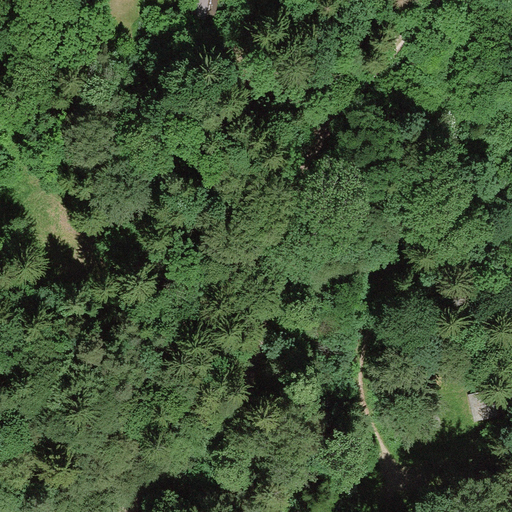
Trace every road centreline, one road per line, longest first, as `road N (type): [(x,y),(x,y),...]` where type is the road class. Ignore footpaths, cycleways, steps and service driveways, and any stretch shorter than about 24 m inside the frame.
road 1 (track): [(433,0),(292,163),(229,445),(154,511)]
road 2 (track): [(475,0),(398,233),(372,372),(373,410),(405,474),(407,496)]
